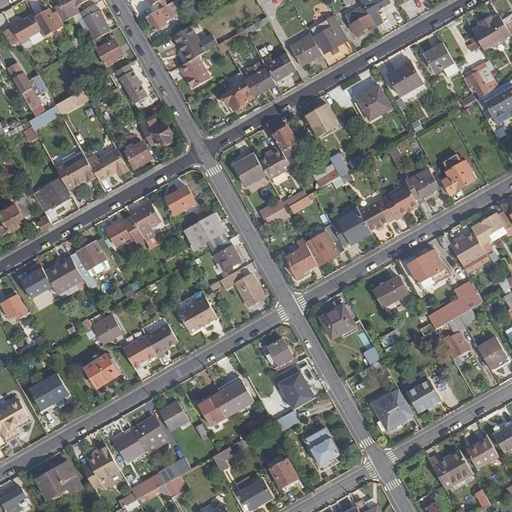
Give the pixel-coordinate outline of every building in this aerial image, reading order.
[(54,7),(57,13),(59,16),(63,24),(78,14),(75,8),(88,0),(61,0),(59,2),(60,3),(54,7)] [(164,0),(162,0),(159,2),(163,9),(168,5),(164,0)] [(360,0),(364,7),(374,24),(382,20),(377,12),(390,4),(388,0),(360,0)] [(167,22),(181,14),(174,2),(168,5),(163,9),(148,17),(156,32),(157,31),(168,24),(167,22)] [(95,4),(81,13),(97,40),(111,31),(100,11),(99,11),(95,4)] [(349,39),(374,24),(364,7),(346,17),(344,13),(336,17),(337,19),(348,39),(349,39)] [(50,10),(35,18),(43,31),(46,36),(60,28),(59,26),(53,16),(50,11),(50,10)] [(57,13),(53,16),(59,26),(63,24),(59,16),(57,13)] [(20,20),(11,25),(12,27),(22,45),(31,40),(29,37),(43,31),(35,18),(34,15),(21,23),(20,20)] [(483,28),(474,33),(480,43),(482,46),(484,50),(511,35),(503,21),(499,15),(489,21),(488,19),(480,24),(483,28)] [(511,15),(503,21),(511,35),(511,37),(511,15)] [(270,23),(267,18),(246,30),(249,35),(270,23)] [(343,44),(342,42),(348,39),(337,19),(330,23),(331,23),(332,26),(315,36),(325,54),(331,51),(333,55),(339,51),(337,47),(343,44)] [(330,23),(329,21),(313,30),(312,31),(315,36),(332,26),(331,23),(330,23)] [(22,45),(12,27),(5,31),(15,49),(22,45)] [(192,27),(175,36),(189,62),(199,57),(207,52),(205,50),(217,43),(213,35),(201,42),(192,27)] [(249,35),(246,30),(225,42),(228,47),(232,45),(249,35)] [(317,59),(319,62),(325,58),(312,36),(291,47),(291,48),(303,67),(317,59)] [(73,41),(79,50),(83,48),(77,38),(73,40),(73,41)] [(123,55),(115,40),(98,50),(109,68),(112,66),(111,65),(118,61),(117,58),(123,55)] [(73,41),(69,44),(74,53),(79,50),(73,41)] [(480,43),(469,49),(471,52),(482,46),(480,43)] [(224,44),(218,47),(222,55),(228,52),(224,44)] [(426,56),(436,74),(444,69),(448,77),(459,71),(455,63),(444,44),(425,55),(426,56)] [(276,80),(276,81),(297,70),(288,54),(267,66),(276,80)] [(181,67),(193,89),(212,79),(199,57),(189,62),(181,67)] [(474,74),(465,80),(476,100),(488,94),(485,88),(496,81),(491,72),(495,69),(490,61),(485,63),(486,64),(487,67),(479,72),(477,69),(477,68),(472,70),(474,74)] [(243,74),(248,83),(255,94),(276,83),(264,62),(243,74)] [(135,104),(148,96),(130,64),(117,72),(135,104)] [(424,85),(411,64),(389,77),(402,98),(424,85)] [(18,65),(9,70),(32,110),(41,105),(18,65)] [(30,72),(40,90),(46,86),(39,74),(39,73),(38,72),(35,68),(29,71),(30,72)] [(500,87),(488,94),(476,100),(488,121),(494,118),(498,126),(511,118),(511,79),(504,85),(500,87)] [(255,94),(248,83),(223,97),(227,105),(230,103),(235,110),(235,111),(250,103),(250,101),(257,97),(255,94)] [(392,109),(380,87),(359,99),(359,100),(360,101),(368,114),(372,121),(392,109)] [(112,95),(118,105),(126,101),(119,89),(112,94),(112,95)] [(43,107),(53,103),(48,91),(38,95),(43,107)] [(69,98),(57,105),(63,115),(63,116),(75,108),(69,98)] [(126,101),(118,105),(122,112),(130,108),(126,101)] [(355,104),(355,105),(363,117),(368,114),(360,101),(355,104)] [(36,117),(29,121),(35,131),(63,115),(57,105),(45,112),(36,117)] [(41,105),(32,110),(36,117),(45,112),(41,105)] [(476,105),(464,111),(468,117),(480,111),(476,105)] [(311,115),(306,118),(318,138),(339,128),(338,126),(339,126),(335,119),(328,106),(311,115)] [(149,137),(147,138),(153,148),(159,144),(159,145),(161,148),(173,141),(170,136),(173,134),(168,125),(163,128),(157,118),(148,123),(148,124),(143,127),(149,137)] [(201,123),(205,130),(207,128),(211,126),(207,120),(204,122),(204,121),(201,123)] [(419,120),(411,125),(416,133),(423,129),(419,120)] [(22,125),(32,142),(39,138),(35,131),(29,121),(22,125)] [(289,127),(274,136),(280,147),(290,164),(298,160),(297,159),(294,153),(301,149),(289,127)] [(127,148),(128,151),(126,152),(134,167),(151,158),(143,143),(133,148),(131,146),(127,148)] [(128,168),(115,144),(88,159),(91,165),(98,177),(100,181),(118,171),(119,173),(128,168)] [(396,146),(389,150),(398,166),(405,162),(396,146)] [(268,157),(260,162),(267,175),(270,181),(293,168),(290,164),(280,147),(272,151),(274,154),(268,157)] [(372,149),(364,154),(367,160),(376,156),(372,149)] [(77,189),(98,177),(91,165),(88,159),(87,158),(83,152),(62,164),(64,166),(57,169),(63,179),(70,192),(77,188),(77,189)] [(330,160),(333,165),(341,178),(350,173),(339,154),(330,160)] [(246,187),(246,188),(267,175),(260,162),(256,156),(244,163),(243,161),(234,166),(246,187)] [(353,169),(361,164),(358,158),(349,163),(353,169)] [(447,173),(450,177),(443,181),(445,186),(450,195),(475,181),(465,162),(447,173)] [(328,176),(318,182),(322,189),(335,181),(341,178),(333,165),(325,170),(328,176)] [(439,187),(429,169),(407,182),(409,186),(420,204),(425,201),(422,197),(439,187)] [(325,170),(314,176),(318,182),(328,176),(325,170)] [(345,184),(353,179),(350,173),(341,178),(345,184)] [(270,181),(267,175),(247,187),(251,194),(271,182),(270,181)] [(335,181),(339,188),(345,185),(345,184),(341,178),(335,181)] [(63,179),(34,195),(44,212),(54,205),(55,207),(73,196),(70,192),(63,179)] [(420,204),(409,186),(385,200),(395,219),(396,221),(403,217),(402,215),(420,204)] [(450,195),(445,186),(442,188),(448,197),(450,195)] [(186,188),(177,193),(185,207),(194,202),(186,188)] [(309,196),(305,189),(283,202),(287,209),(290,207),(308,197),(309,196)] [(185,207),(177,193),(167,199),(175,213),(185,207)] [(0,214),(5,223),(0,225),(0,231),(2,236),(20,226),(17,222),(37,211),(29,195),(15,203),(16,205),(0,214)] [(312,204),(308,197),(290,207),(294,214),(312,204)] [(385,200),(362,214),(372,232),(377,229),(378,232),(383,228),(382,226),(395,219),(385,200)] [(141,210),(143,212),(137,216),(149,238),(150,239),(170,227),(155,202),(141,210)] [(280,213),(287,209),(282,202),(261,214),(265,221),(268,220),(280,213)] [(359,209),(332,225),(345,248),(350,245),(351,246),(373,234),(372,232),(362,214),(359,209)] [(198,250),(226,233),(215,213),(186,230),(197,250),(198,250)] [(280,213),(268,220),(272,228),(284,221),(280,213)] [(504,226),(497,214),(472,228),(482,245),(491,240),(489,235),(504,226)] [(43,221),(39,223),(43,231),(53,226),(47,216),(42,219),(43,221)] [(108,229),(111,234),(104,239),(109,248),(116,244),(117,246),(133,237),(136,243),(145,239),(132,217),(117,226),(115,224),(108,229)] [(328,232),(307,244),(318,265),(319,267),(347,251),(345,248),(332,225),(326,228),(328,232)] [(450,243),(465,268),(487,256),(475,234),(466,239),(463,240),(461,237),(450,243)] [(446,250),(452,247),(446,235),(439,239),(446,250)] [(104,239),(97,242),(106,258),(113,254),(109,248),(104,239)] [(306,275),(304,273),(318,265),(307,244),(304,240),(298,243),(299,244),(302,249),(286,258),(298,279),(306,275)] [(225,271),(242,262),(230,241),(214,251),(225,271)] [(71,256),(72,258),(85,280),(90,290),(98,286),(93,277),(89,270),(107,259),(106,258),(97,242),(71,256)] [(446,268),(436,250),(408,265),(419,283),(445,269),(446,268)] [(494,250),(488,253),(492,262),(498,259),(494,250)] [(59,268),(47,275),(59,295),(85,280),(72,258),(57,266),(59,268)] [(89,270),(93,277),(112,267),(107,259),(89,270)] [(59,268),(57,266),(46,272),(47,275),(59,268)] [(49,290),(38,271),(22,280),(22,281),(32,299),(49,290)] [(266,297),(253,275),(245,279),(241,271),(222,281),(227,289),(237,284),(250,306),(266,297)] [(408,294),(399,277),(374,291),(384,308),(408,295),(408,294)] [(470,280),(463,284),(470,296),(477,292),(470,280)] [(136,282),(130,285),(133,291),(139,287),(136,282)] [(133,291),(130,285),(122,290),(127,297),(135,293),(133,291)] [(152,285),(148,288),(151,294),(156,291),(152,285)] [(176,308),(180,315),(207,299),(203,292),(176,308)] [(457,309),(441,318),(445,326),(447,325),(461,317),(472,311),(484,303),(480,295),(456,308),(457,309)] [(27,312),(18,296),(2,304),(10,318),(18,313),(19,316),(27,312)] [(180,315),(191,334),(218,319),(207,299),(180,315)] [(356,326),(344,306),(321,319),(333,339),(334,339),(356,326)] [(472,311),(461,317),(465,325),(473,321),(477,319),(472,311)] [(104,324),(115,318),(112,314),(92,326),(94,329),(98,335),(98,337),(102,335),(97,324),(103,321),(104,324)] [(460,328),(469,344),(475,341),(465,325),(461,317),(447,325),(451,333),(460,328)] [(97,324),(102,335),(98,337),(102,343),(123,332),(115,318),(104,324),(103,321),(97,324)] [(441,318),(432,323),(433,324),(437,330),(445,326),(441,318)] [(94,329),(92,326),(89,320),(82,324),(87,332),(94,329)] [(433,324),(425,328),(428,335),(437,330),(433,324)] [(148,337),(158,356),(166,352),(165,351),(170,347),(179,343),(169,325),(148,337)] [(90,340),(98,335),(94,329),(87,332),(86,333),(90,340)] [(439,335),(437,330),(428,335),(426,336),(429,341),(439,335)] [(396,331),(381,339),(381,340),(389,354),(404,346),(396,331)] [(363,332),(357,335),(365,348),(371,345),(363,332)] [(460,333),(444,342),(453,359),(458,356),(470,349),(461,333),(460,333)] [(42,335),(33,339),(36,347),(46,343),(42,335)] [(158,356),(146,336),(124,348),(137,370),(150,363),(149,361),(158,356)] [(497,338),(479,348),(491,370),(499,365),(499,366),(501,369),(511,363),(497,338)] [(279,368),(277,369),(279,374),(300,362),(298,358),(297,358),(295,360),(284,340),(269,349),(272,354),(268,357),(272,364),(275,361),(279,368)] [(375,347),(365,353),(372,367),(383,361),(375,347)] [(119,375),(107,355),(86,369),(98,388),(119,375)] [(458,356),(453,359),(457,366),(462,363),(458,356)] [(383,361),(372,367),(360,374),(363,379),(381,369),(383,372),(388,369),(383,361)] [(301,370),(276,382),(290,411),(314,399),(301,370)] [(58,375),(31,390),(31,391),(42,411),(70,394),(58,375)] [(233,390),(222,397),(231,414),(232,415),(255,403),(254,402),(242,381),(231,387),(233,390)] [(441,401),(430,381),(409,393),(419,412),(420,412),(441,401)] [(233,390),(231,387),(219,393),(220,394),(222,397),(233,390)] [(374,406),(389,431),(415,416),(400,390),(373,405),(374,406)] [(200,407),(211,425),(231,414),(222,397),(220,394),(199,405),(200,407)] [(20,401),(0,412),(0,430),(6,440),(18,434),(15,428),(20,425),(18,422),(29,416),(20,401)] [(178,402),(160,412),(171,431),(189,421),(179,402),(178,402)] [(290,414),(283,418),(285,423),(292,419),(290,414)] [(245,426),(249,434),(269,423),(265,415),(245,426)] [(153,416),(132,430),(141,444),(148,454),(152,452),(150,449),(167,437),(153,416)] [(283,418),(273,424),(279,433),(287,428),(285,423),(283,418)] [(127,435),(124,437),(117,441),(115,442),(124,455),(141,444),(132,430),(126,420),(120,424),(120,425),(127,435)] [(505,452),(506,453),(511,448),(511,421),(505,426),(506,429),(496,435),(505,452)] [(197,429),(204,441),(210,438),(203,424),(197,428),(197,429)] [(341,455),(326,429),(307,440),(321,466),(322,466),(341,455)] [(0,449),(9,445),(6,440),(1,432),(0,430),(0,449)] [(467,450),(478,469),(500,457),(488,437),(467,450)] [(122,472),(107,447),(99,452),(100,454),(88,461),(89,463),(82,467),(96,489),(103,485),(101,483),(122,472)] [(227,450),(213,458),(221,472),(228,467),(225,460),(231,457),(227,450)] [(437,456),(430,460),(446,490),(474,474),(461,450),(440,461),(437,456)] [(100,454),(99,452),(87,458),(88,461),(100,454)] [(186,457),(174,464),(181,476),(193,470),(186,457)] [(290,461),(289,460),(271,470),(285,494),(297,487),(294,481),(299,478),(290,461)] [(68,463),(37,480),(49,501),(70,489),(73,495),(83,489),(68,463)] [(174,464),(160,472),(168,484),(176,479),(181,476),(174,464)] [(186,485),(181,476),(176,479),(182,488),(186,485)] [(131,481),(128,483),(138,501),(159,488),(165,485),(161,478),(141,490),(139,485),(135,487),(131,481)] [(168,484),(165,485),(172,497),(172,498),(184,492),(182,488),(176,479),(168,484)] [(263,481),(242,492),(252,510),(273,498),(272,498),(263,481)] [(128,483),(123,487),(132,504),(138,501),(128,483)] [(162,493),(166,500),(172,497),(165,485),(159,488),(162,493)] [(162,493),(159,488),(138,501),(140,503),(141,505),(162,493)] [(480,488),(473,491),(484,510),(491,506),(480,488)] [(22,489),(1,501),(4,505),(6,509),(18,503),(27,498),(22,489)] [(73,495),(70,489),(49,501),(52,505),(53,507),(73,495)] [(132,504),(118,511),(128,511),(130,510),(130,508),(140,503),(138,501),(132,504)] [(362,501),(356,505),(358,508),(360,511),(380,511),(378,507),(369,511),(362,501)] [(18,503),(6,509),(7,511),(18,511),(22,510),(18,503)]
